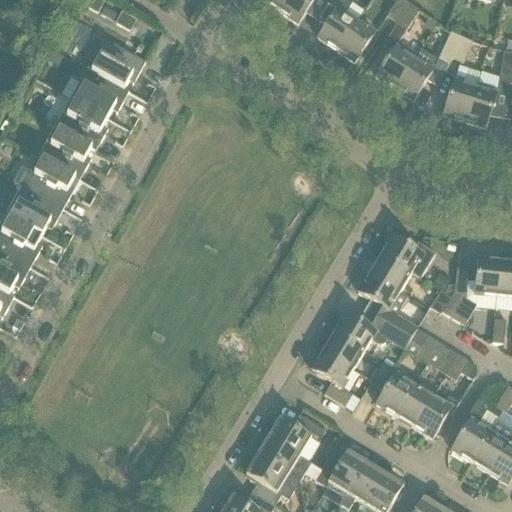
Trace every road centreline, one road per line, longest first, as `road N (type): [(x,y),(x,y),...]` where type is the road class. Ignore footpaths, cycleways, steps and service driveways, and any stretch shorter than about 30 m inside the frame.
road 1 (unclassified): [(0,400),(202,47)]
road 2 (residential): [(271,380),(402,168)]
road 3 (residential): [(483,511),(271,380)]
road 4 (unclassified): [(402,168),(202,47)]
road 5 (residential): [(189,511),(271,380)]
